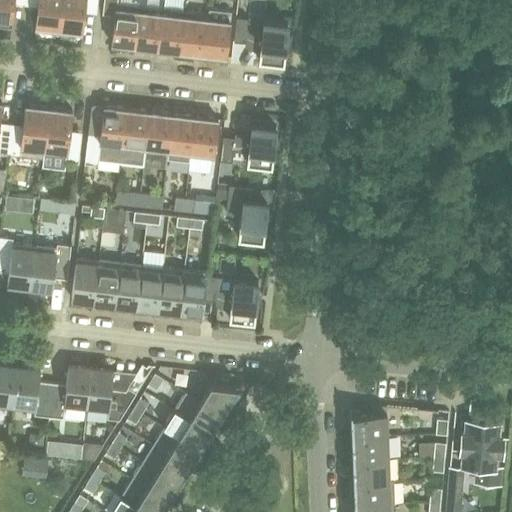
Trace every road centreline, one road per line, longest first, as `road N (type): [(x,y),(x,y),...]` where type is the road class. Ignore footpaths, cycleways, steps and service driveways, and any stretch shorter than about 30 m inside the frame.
road 1 (residential): [(337,100),(0,61)]
road 2 (residential): [(311,358),(0,325)]
road 3 (unclassified): [(311,358),(337,100)]
road 4 (unclassified): [(511,376),(311,358)]
road 5 (unclassified): [(215,511),(311,358)]
road 6 (unclassified): [(318,511),(311,358)]
